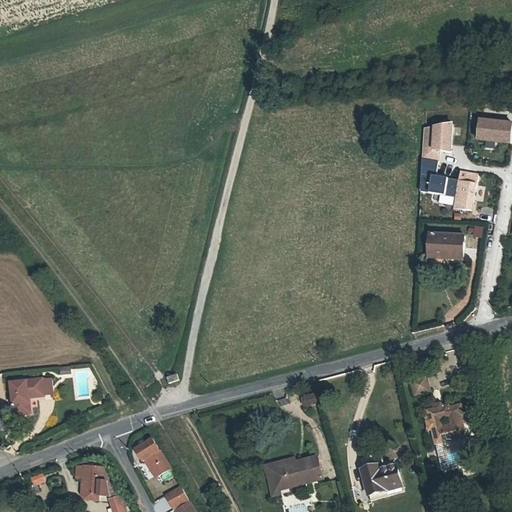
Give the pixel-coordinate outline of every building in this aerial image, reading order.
[(511,146),(511,123),(483,119),(480,142),(511,146)] [(458,128),(428,125),(420,192),(442,194),(441,204),(456,206),(455,210),(476,213),(477,200),(483,201),(484,187),(479,186),(480,174),(461,172),(460,180),(438,177),(441,153),(455,154),(458,128)] [(486,238),(486,228),(475,227),(475,238),(486,238)] [(431,239),(430,262),(442,263),(442,260),(464,260),(465,240),(431,239)] [(426,373),(412,377),(416,392),(430,388),(426,373)] [(54,396),(52,379),(44,380),(47,397),(54,396)] [(44,380),(11,384),(16,416),(33,414),(31,400),(47,397),(44,380)] [(322,402),(319,394),(306,398),(309,406),(322,402)] [(439,450),(469,443),(464,420),(462,412),(465,411),(463,404),(452,406),(451,403),(444,405),(445,408),(436,410),(435,407),(429,408),(431,419),(427,420),(429,428),(433,427),(439,450)] [(152,439),(136,450),(144,463),(146,462),(156,479),(170,470),(152,439)] [(469,443),(439,450),(445,476),(475,468),(469,443)] [(273,470),(298,463),(296,456),(266,464),(274,496),(279,495),(278,491),(273,470)] [(317,458),(298,463),(273,470),(278,491),(322,479),(317,458)] [(75,480),(82,481),(83,466),(76,465),(75,480)] [(82,481),(82,483),(92,484),(92,490),(97,490),(97,495),(109,496),(107,484),(111,483),(110,478),(107,479),(105,468),(98,468),(98,467),(83,466),(82,481)] [(362,471),(369,496),(402,488),(397,467),(374,473),(373,467),(362,471)] [(47,476),(35,481),(39,488),(49,483),(47,476)] [(92,484),(82,483),(81,493),(84,499),(97,500),(97,495),(97,490),(92,490),(92,484)] [(404,493),(402,488),(369,496),(370,502),(404,493)] [(118,497),(109,499),(112,511),(123,511),(125,511),(123,505),(121,506),(118,497)]
